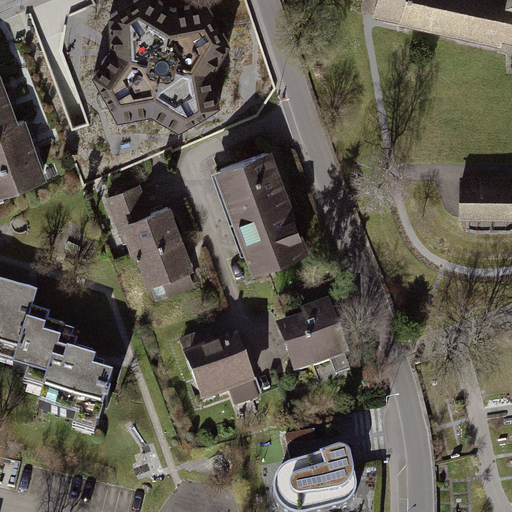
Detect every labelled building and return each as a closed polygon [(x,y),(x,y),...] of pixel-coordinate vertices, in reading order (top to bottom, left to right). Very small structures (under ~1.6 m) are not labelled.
[(117,0),(103,10),(105,43),(86,70),(115,119),(148,112),(178,129),(224,104),(218,67),(235,40),(213,0),(117,0)] [(511,0),(378,0),(375,15),(501,42),(502,36),(511,37),(511,0)] [(0,189),(46,173),(25,115),(17,118),(0,69),(0,189)] [(273,144),(212,165),(253,270),(310,247),(273,144)] [(487,181),(461,181),(461,218),(469,218),(469,212),(510,212),(510,198),(510,180),(487,181)] [(140,182),(105,195),(123,242),(126,240),(131,254),(136,252),(148,283),(150,282),(156,299),(194,284),(188,267),(194,265),(170,202),(150,209),(140,182)] [(109,387),(112,378),(56,359),(59,349),(65,332),(29,319),(35,301),(26,298),(0,288),(0,351),(16,357),(11,372),(46,383),(37,409),(94,429),(109,387)] [(302,316),(276,326),(294,376),(350,355),(330,299),(300,310),(302,316)] [(237,333),(181,354),(200,405),(256,384),(237,333)] [(283,473),(276,481),(274,489),(274,498),(278,506),(283,511),(327,511),(345,508),(354,499),(356,487),(351,459),(347,453),(337,451),(309,462),(292,467),(283,473)]
